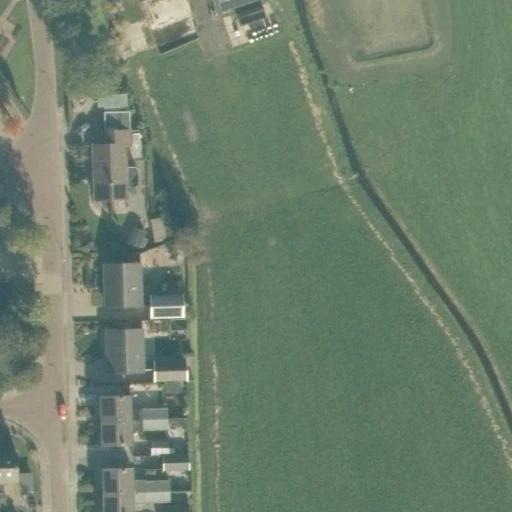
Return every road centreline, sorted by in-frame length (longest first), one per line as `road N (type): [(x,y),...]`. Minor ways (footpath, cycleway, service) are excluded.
road 1 (residential): [(56,408),(48,122)]
road 2 (residential): [(48,122),(33,0)]
